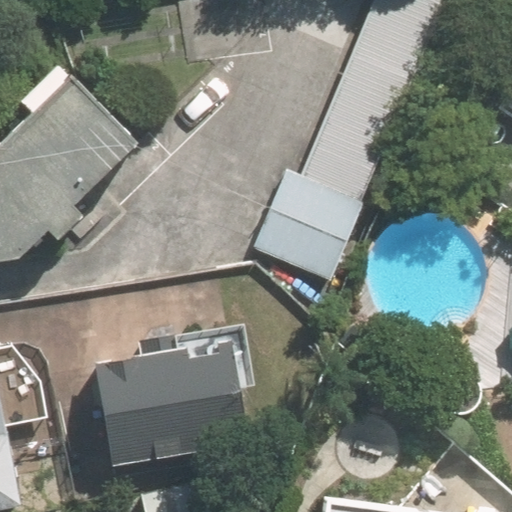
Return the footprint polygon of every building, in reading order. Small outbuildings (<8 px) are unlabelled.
[(357,205),(451,0),(373,0),(292,176),(287,173),(253,246),(327,280),(361,207),(357,205)] [(69,212),(131,151),(63,83),(54,73),(18,107),(28,118),(0,145),(0,267),(28,263),(27,254),(44,237),(53,246),(79,221),(69,212)] [(511,82),(496,107),(511,118),(511,82)] [(110,470),(244,449),(234,388),(251,385),(242,331),(137,348),(139,360),(93,368),(110,470)] [(461,375),(458,374),(454,374),(451,376),(447,377),(445,379),(442,382),(440,384),(438,387),(437,392),(437,395),(437,399),(438,402),(439,405),(442,408),(444,411),(448,413),(451,416),(455,416),(458,416),(462,416),(465,415),(469,413),(471,412),(474,409),(476,406),(477,403),(479,399),(479,396),(479,391),(478,388),(477,385),(474,382),(472,379),(468,376),(465,375),(461,375)] [(0,438),(0,509),(13,507),(0,438)] [(219,511),(212,478),(140,496),(144,511),(219,511)] [(442,511),(324,496),(321,511),(442,511)]
